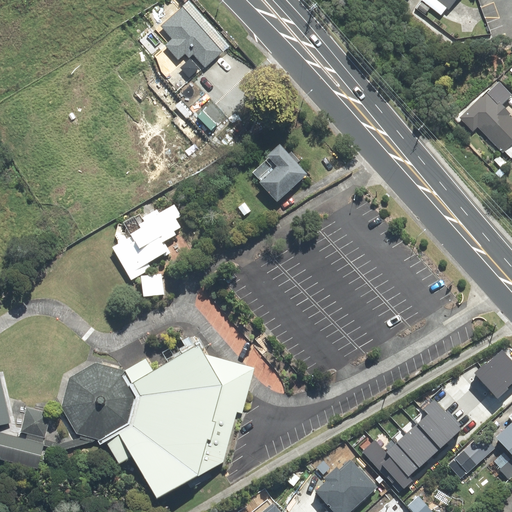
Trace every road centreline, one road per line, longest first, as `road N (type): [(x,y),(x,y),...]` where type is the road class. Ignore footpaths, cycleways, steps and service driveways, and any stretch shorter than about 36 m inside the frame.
road 1 (primary): [(370,121),(511,276)]
road 2 (primary): [(370,121),(314,82),(232,0)]
road 3 (primary): [(280,0),(324,45),(370,121)]
